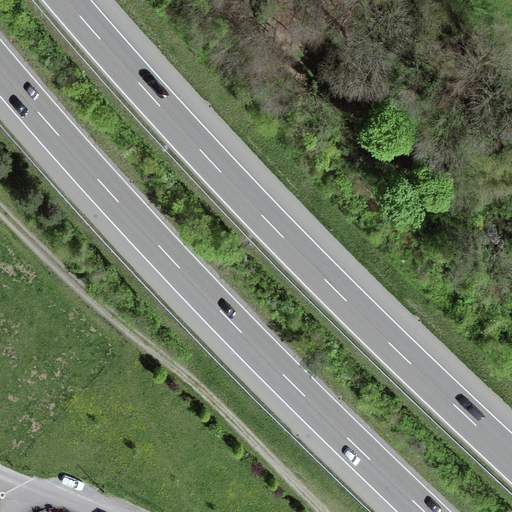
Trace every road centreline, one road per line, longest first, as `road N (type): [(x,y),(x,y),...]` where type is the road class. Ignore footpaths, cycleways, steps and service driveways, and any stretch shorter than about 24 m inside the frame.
road 1 (motorway): [(511,458),(283,237),(66,0)]
road 2 (motorway): [(0,67),(220,310),(425,511)]
road 3 (track): [(0,208),(324,511)]
